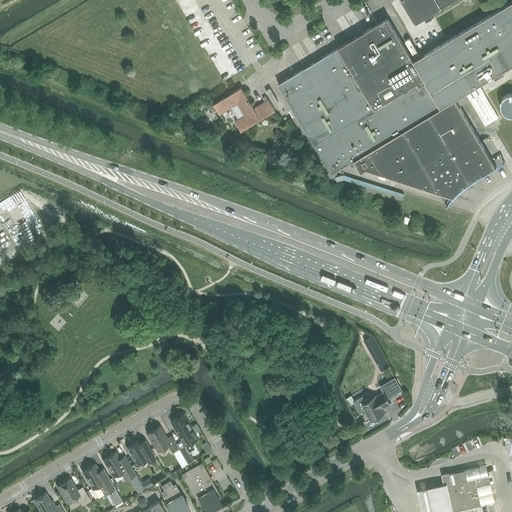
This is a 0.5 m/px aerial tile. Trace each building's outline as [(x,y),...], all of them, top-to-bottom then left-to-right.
[(400,0),(415,25),(456,0),(400,0)] [(278,84),(319,151),(332,173),(354,160),(361,172),(367,168),(396,178),(399,166),(463,187),(496,167),(456,99),(511,64),(511,1),(414,61),(388,18),(338,47),(338,48),(278,84)] [(406,32),(401,34),(412,53),(417,50),(406,32)] [(254,108),(242,88),(214,104),(220,115),(237,104),(244,115),(235,121),(241,131),(276,111),(268,99),(254,108)] [(269,88),(265,91),(273,104),(278,101),(269,88)] [(375,396),(362,404),(372,421),(385,414),(382,408),(391,403),(385,392),(376,397),(375,396)] [(185,446),(187,449),(189,452),(195,449),(191,442),(198,438),(184,414),(171,422),(185,446)] [(160,426),(147,434),(158,451),(168,445),(172,453),(179,449),(172,436),(167,438),(160,426)] [(132,444),(127,447),(137,464),(148,458),(150,461),(156,458),(145,440),(140,443),(138,440),(137,441),(136,441),(132,442),(132,444)] [(194,460),(189,452),(187,449),(182,452),(188,464),(194,460)] [(116,452),(104,459),(114,477),(120,473),(125,480),(136,474),(125,455),(120,458),(116,452)] [(202,462),(181,474),(199,505),(202,504),(205,509),(220,501),(217,495),(220,494),(202,462)] [(95,464),(83,471),(93,489),(102,484),(107,493),(115,488),(104,468),(99,471),(95,464)] [(480,467),(443,475),(451,511),(480,505),(481,505),(477,487),(491,484),(489,475),(482,477),(480,467)] [(141,483),(144,489),(145,489),(153,485),(149,478),(141,483)] [(58,486),(67,503),(80,495),(85,503),(91,500),(83,486),(77,490),(70,479),(58,486)] [(164,491),(162,492),(173,511),(175,511),(179,510),(179,511),(183,509),(183,508),(188,505),(176,484),(173,485),(171,480),(161,486),(164,491)] [(453,511),(453,508),(447,484),(419,490),(424,511),(453,511)] [(46,493),(34,500),(41,511),(64,511),(60,504),(55,507),(46,493)] [(123,502),(120,495),(114,497),(117,504),(123,502)] [(164,511),(165,511),(158,501),(150,507),(152,510),(148,511),(140,511),(141,511),(140,511),(164,511)]
